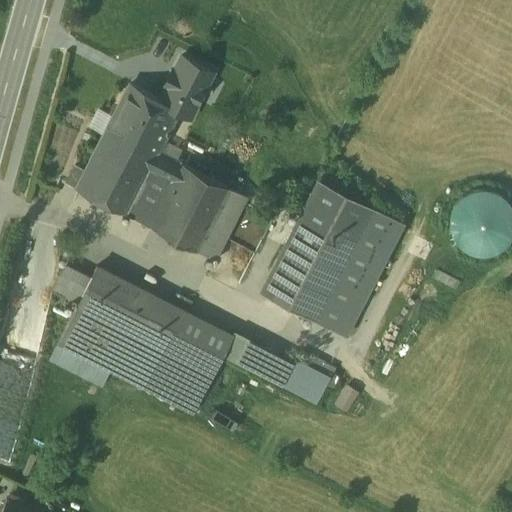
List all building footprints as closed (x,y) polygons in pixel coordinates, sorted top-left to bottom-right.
[(135,79),(84,186),(214,248),(243,188),(163,150),(186,103),(135,79)] [(318,178),(263,285),(316,312),(371,205),(318,178)] [(511,236),(511,213),(497,179),(444,202),(468,256),(511,236)] [(118,362),(154,380),(194,299),(103,254),(94,271),(67,258),(52,290),(80,304),(55,356),(108,382),(118,362)] [(281,381),(294,357),(238,326),(224,351),(281,381)] [(382,438),(392,419),(383,414),(372,433),(382,438)] [(20,500),(7,494),(5,499),(2,498),(0,501),(0,507),(0,508),(0,511),(44,511),(35,507),(36,505),(21,498),(20,500)]
